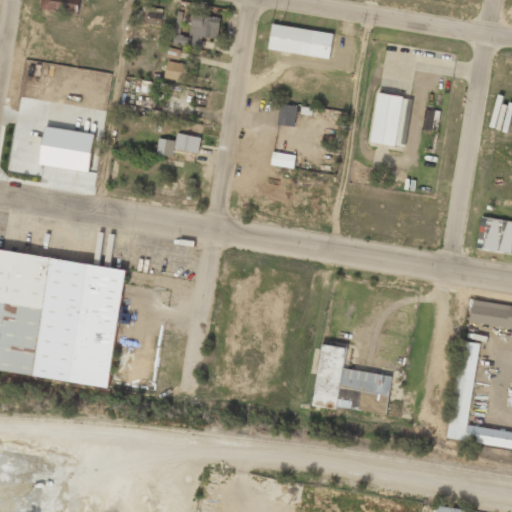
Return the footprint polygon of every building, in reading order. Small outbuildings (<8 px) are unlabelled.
[(79,13),(79,0),(41,0),(41,11),(79,13)] [(140,21),(160,25),(163,9),(143,5),(140,21)] [(221,18),(193,14),(189,36),(180,35),(181,25),(176,24),(173,45),(201,49),(203,37),(218,39),(221,18)] [(330,59),(334,33),(272,25),(268,51),(330,59)] [(184,64),(168,60),(164,77),(180,81),(184,64)] [(397,148),(404,97),(378,94),(371,144),(397,148)] [(297,106),(279,104),(277,124),(295,126),(297,106)] [(95,133),(45,127),(41,165),(90,171),(95,133)] [(201,138),(177,133),(174,148),(198,153),(201,138)] [(156,154),(172,157),(175,141),(159,138),(156,154)] [(191,162),(193,154),(175,149),(174,154),(183,157),(183,159),(191,162)] [(295,155),(272,152),(271,165),(294,167),(295,155)] [(511,255),(511,222),(482,219),(478,251),(511,255)] [(128,273),(0,249),(0,371),(106,391),(128,273)] [(511,329),(511,307),(473,302),(470,324),(511,329)] [(448,440),(511,450),(511,433),(467,427),(480,345),(464,343),(448,440)] [(345,370),(348,349),(320,345),(313,407),(388,416),(392,376),(345,370)]
